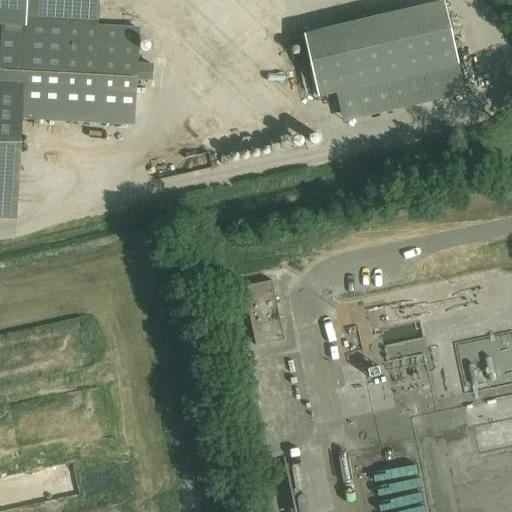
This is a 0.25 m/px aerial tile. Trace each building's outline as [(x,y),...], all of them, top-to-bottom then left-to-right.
[(0,0),(0,22),(2,23),(0,62),(0,214),(14,215),(20,110),(133,117),(138,31),(96,29),(98,0),(0,0)] [(314,56),(450,31),(444,1),(434,3),(433,0),(334,0),(304,6),(314,56)] [(455,30),(318,58),(326,98),(464,69),(455,30)] [(272,281),(244,287),(256,345),(284,339),(272,281)] [(505,305),(427,317),(432,352),(459,348),(457,338),(509,330),(505,305)] [(511,332),(498,336),(501,348),(511,345),(511,332)] [(389,348),(392,360),(431,349),(428,337),(389,348)] [(65,511),(63,500),(5,511),(65,511)]
